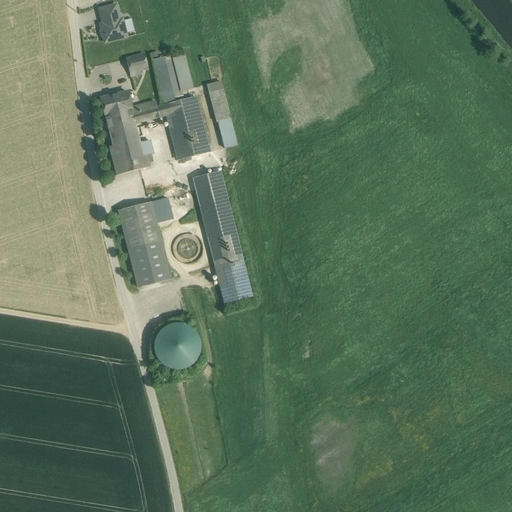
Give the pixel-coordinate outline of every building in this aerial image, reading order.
[(101,18),(118,14),(116,6),(99,10),(101,18)] [(118,14),(101,18),(103,25),(100,25),(105,43),(127,38),(122,20),(119,21),(118,14)] [(184,53),(153,61),(164,106),(172,104),(196,98),(184,53)] [(144,55),(126,60),(131,77),(140,75),(139,71),(147,69),(144,55)] [(223,90),(209,94),(217,123),(230,119),(223,90)] [(128,93),(100,100),(105,116),(106,121),(141,112),(139,106),(132,108),(128,93)] [(196,98),(172,104),(175,114),(167,116),(178,160),(209,152),(196,98)] [(109,147),(116,176),(150,167),(147,157),(147,156),(143,157),(140,144),(135,124),(167,116),(175,114),(172,104),(164,106),(150,110),(145,111),(141,112),(106,121),(113,146),(109,147)] [(230,119),(217,123),(224,149),(237,145),(230,119)] [(161,140),(140,144),(143,157),(147,156),(147,157),(164,151),(161,140)] [(220,173),(193,179),(208,238),(235,231),(220,173)] [(150,204),(118,212),(138,288),(170,280),(150,204)] [(235,231),(208,238),(215,267),(242,260),(235,231)] [(242,260),(215,267),(224,304),(251,297),(242,260)] [(167,368),(175,371),(184,370),(192,365),(198,358),(200,349),(199,340),(194,333),(187,327),(179,325),(170,326),(162,330),(156,337),(154,346),(155,355),(160,363),(167,368)]
